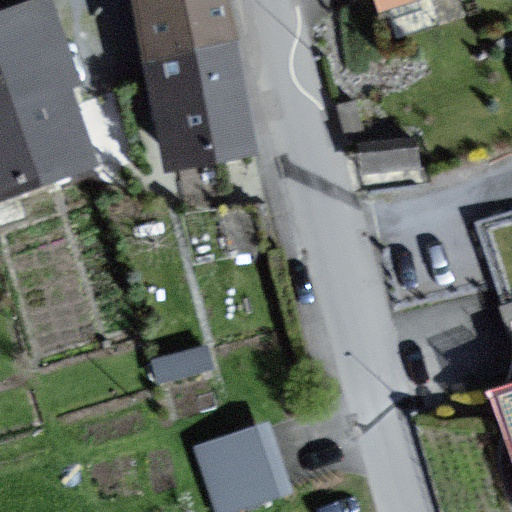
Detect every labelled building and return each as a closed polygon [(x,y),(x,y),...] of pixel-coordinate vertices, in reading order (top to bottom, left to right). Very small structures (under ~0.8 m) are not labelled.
[(235,0),(142,0),(153,56),(243,39),(235,0)] [(417,0),(370,0),(375,14),(417,0)] [(43,1),(39,2),(0,16),(0,195),(89,162),(63,93),(76,88),(46,9),(43,1)] [(265,149),(243,39),(153,56),(175,166),(265,149)] [(511,293),(500,297),(511,335),(511,293)] [(511,394),(494,400),(511,454),(511,394)] [(250,511),(289,497),(261,425),(186,453),(208,511),(250,511)]
